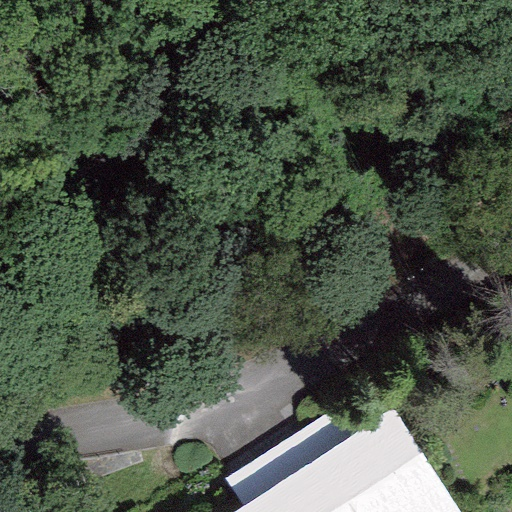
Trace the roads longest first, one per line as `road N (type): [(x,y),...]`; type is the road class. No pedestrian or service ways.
road 1 (unclassified): [(511,245),(134,427),(0,442)]
road 2 (unclassified): [(0,232),(110,149),(175,71),(218,0)]
